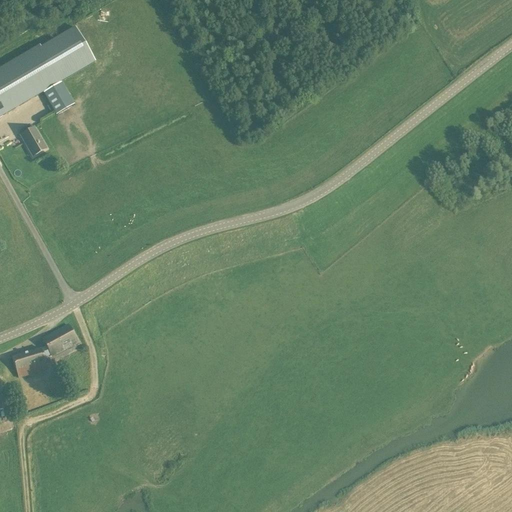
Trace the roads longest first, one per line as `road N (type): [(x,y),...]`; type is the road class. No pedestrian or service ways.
road 1 (tertiary): [(0,337),(73,303),(149,252),(309,197),(511,46)]
road 2 (track): [(18,423),(90,395),(92,350),(73,303)]
road 3 (track): [(0,362),(17,411),(26,511)]
